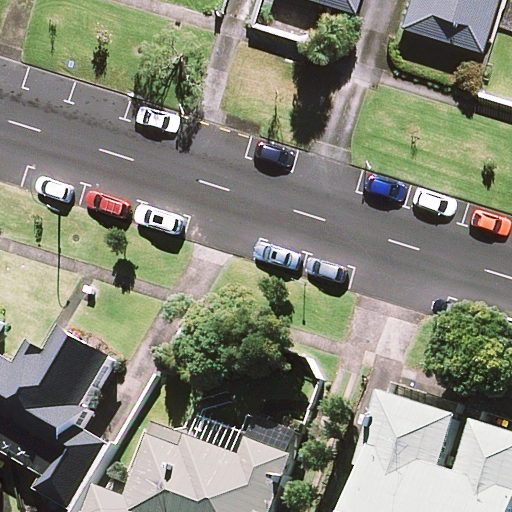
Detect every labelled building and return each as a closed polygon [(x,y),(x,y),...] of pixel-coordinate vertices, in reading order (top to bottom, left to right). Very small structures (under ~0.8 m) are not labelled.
[(356,0),(325,0),(354,9),(356,0)] [(492,0),(403,0),(396,24),(478,48),(492,0)] [(0,458),(41,480),(34,493),(67,510),(97,454),(69,439),(107,366),(70,347),(52,380),(0,352),(0,337),(5,332),(0,329),(0,458)] [(276,511),(310,407),(279,397),(256,470),(164,441),(143,506),(103,493),(96,511),(276,511)] [(511,511),(511,437),(385,406),(358,511),(511,511)]
